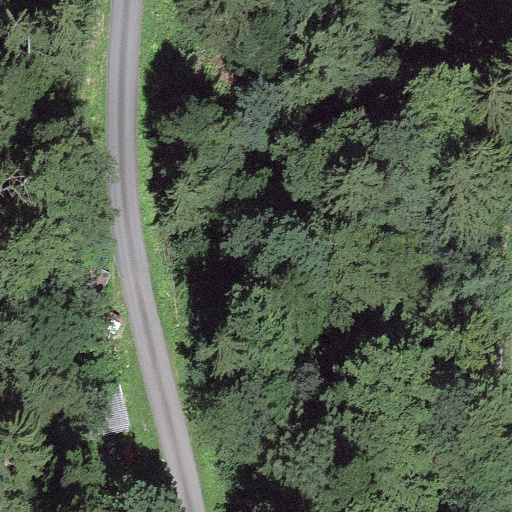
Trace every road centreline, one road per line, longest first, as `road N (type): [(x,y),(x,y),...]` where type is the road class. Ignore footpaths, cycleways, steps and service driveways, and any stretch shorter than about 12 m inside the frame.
road 1 (track): [(131,0),(128,211),(189,511)]
road 2 (track): [(400,511),(407,243),(417,199),(483,74),(511,44)]
